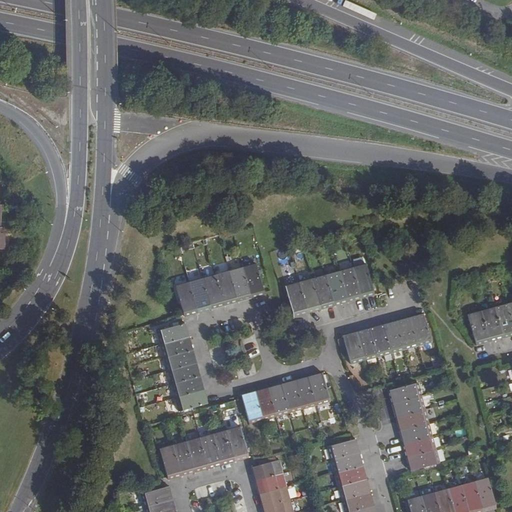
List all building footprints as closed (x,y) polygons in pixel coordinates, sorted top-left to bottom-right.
[(243,267),(251,299),(265,295),(256,263),(243,267)] [(352,268),(361,299),(374,295),(366,264),(352,268)] [(229,271),(238,303),(251,299),(243,267),(229,271)] [(340,272),(348,302),(361,299),(352,268),(340,272)] [(216,274),(225,306),(238,303),(229,271),(216,274)] [(340,272),(326,275),(335,306),(348,302),(340,272)] [(203,278),(211,310),(225,306),(216,274),(203,278)] [(326,275),(313,279),(321,310),(335,306),(326,275)] [(189,282),(198,314),(211,310),(203,278),(189,282)] [(313,279),(299,283),(307,313),(321,310),(313,279)] [(184,317),(198,314),(189,282),(176,286),(184,317)] [(299,283),(286,286),(294,317),(307,313),(299,283)] [(511,316),(508,304),(495,307),(504,339),(511,336),(511,316)] [(495,307),(482,311),(490,343),(504,339),(495,307)] [(482,311),(468,315),(476,347),(490,343),(482,311)] [(417,347),(431,343),(423,314),(409,317),(417,347)] [(409,317),(397,321),(405,350),(417,347),(409,317)] [(397,321),(383,324),(391,353),(405,350),(397,321)] [(160,345),(190,337),(186,324),(156,332),(160,345)] [(383,324),(370,328),(378,357),(391,353),(383,324)] [(370,328),(357,332),(365,361),(378,357),(370,328)] [(365,361),(357,332),(343,335),(351,364),(365,361)] [(164,358),(194,350),(190,337),(160,345),(164,358)] [(168,372),(197,364),(194,350),(164,358),(168,372)] [(171,385),(201,377),(197,364),(168,372),(171,385)] [(317,406),(330,402),(322,373),(308,376),(317,406)] [(295,380),(303,409),(317,406),(308,376),(295,380)] [(175,399),(205,390),(201,377),(171,385),(175,399)] [(282,383),(290,413),(303,409),(295,380),(282,383)] [(268,387),(276,417),(290,413),(282,383),(268,387)] [(392,405),(421,396),(418,383),(388,391),(392,405)] [(263,420),(276,417),(268,387),(255,391),(263,420)] [(208,404),(205,390),(175,399),(179,412),(208,404)] [(242,395),(250,424),(263,420),(255,391),(242,395)] [(396,418),(425,410),(421,396),(392,405),(396,418)] [(399,431),(428,423),(425,410),(396,418),(399,431)] [(403,444),(432,436),(428,423),(399,431),(403,444)] [(227,430),(235,462),(249,458),(240,427),(227,430)] [(213,434),(222,465),(235,462),(227,430),(213,434)] [(200,438),(208,469),(222,465),(213,434),(200,438)] [(407,458),(436,450),(432,436),(403,444),(407,458)] [(186,441),(195,473),(208,469),(200,438),(186,441)] [(330,461),(360,452),(356,439),(327,447),(330,461)] [(182,476),(195,473),(186,441),(173,445),(182,476)] [(168,480),(182,476),(173,445),(159,449),(168,480)] [(439,463),(436,450),(407,458),(411,471),(439,463)] [(364,466),(360,452),(330,461),(334,474),(364,466)] [(255,481),(283,474),(280,460),(251,468),(255,481)] [(367,479),(364,466),(334,474),(337,487),(367,479)] [(259,495),(287,487),(283,474),(255,481),(259,495)] [(474,481),(482,511),(486,511),(497,509),(488,477),(474,481)] [(371,493),(367,479),(337,487),(341,501),(371,493)] [(461,485),(468,511),(482,511),(474,481),(461,485)] [(448,488),(454,511),(468,511),(461,485),(448,488)] [(144,508),(174,500),(170,486),(141,494),(144,508)] [(291,500),(287,487),(259,495),(262,508),(291,500)] [(434,492),(439,511),(454,511),(448,488),(434,492)] [(425,511),(439,511),(434,492),(421,496),(425,511)] [(352,511),(375,506),(371,493),(341,501),(344,511),(352,511)] [(410,511),(425,511),(421,496),(407,499),(410,511)] [(145,511),(176,511),(174,500),(144,508),(145,511)] [(293,511),(291,500),(262,508),(263,511),(293,511)]
